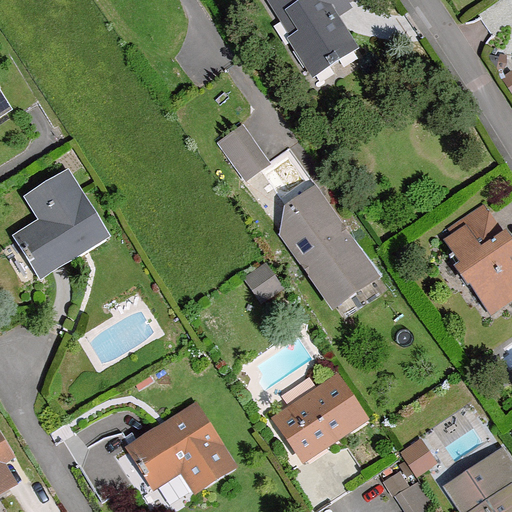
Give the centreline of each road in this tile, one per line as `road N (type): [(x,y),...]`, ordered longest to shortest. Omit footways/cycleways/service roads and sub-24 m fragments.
road 1 (residential): [(511,130),(423,0)]
road 2 (residential): [(79,511),(5,376)]
